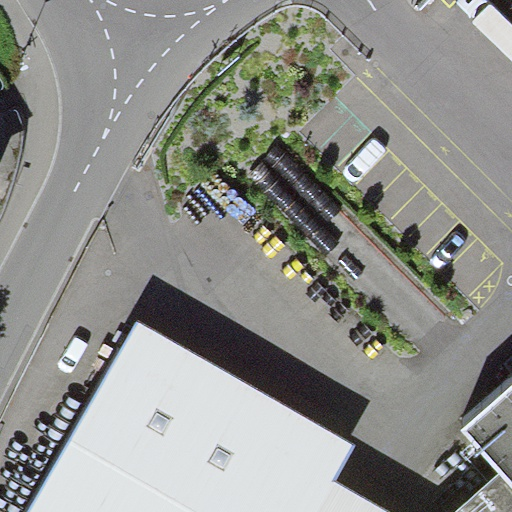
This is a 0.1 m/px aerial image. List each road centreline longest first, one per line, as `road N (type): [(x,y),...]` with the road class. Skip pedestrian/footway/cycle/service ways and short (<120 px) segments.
road 1 (residential): [(157,62),(104,137),(0,335)]
road 2 (unknown): [(401,0),(511,105)]
